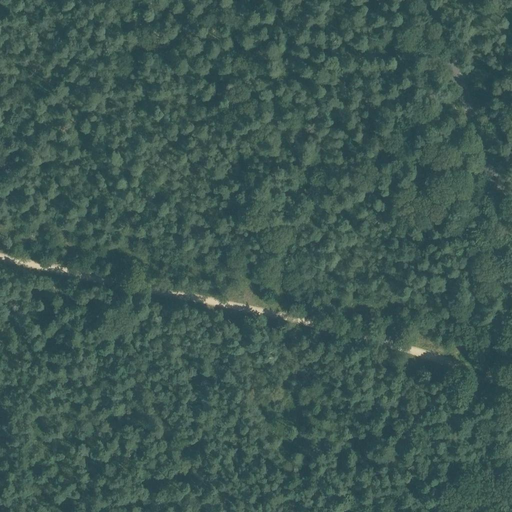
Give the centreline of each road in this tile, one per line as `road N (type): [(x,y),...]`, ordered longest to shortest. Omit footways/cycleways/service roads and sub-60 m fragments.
road 1 (track): [(511,379),(281,316),(0,256)]
road 2 (tertiary): [(511,222),(427,0)]
